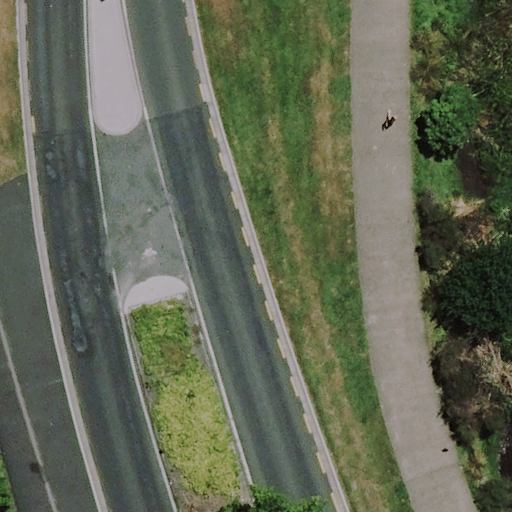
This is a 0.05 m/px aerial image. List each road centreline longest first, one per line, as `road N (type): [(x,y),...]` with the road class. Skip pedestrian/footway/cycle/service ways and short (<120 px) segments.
road 1 (unclassified): [(153,0),(200,199),(299,511)]
road 2 (unclassified): [(138,511),(100,384),(71,227),(53,0)]
road 3 (unknown): [(200,199),(71,227)]
